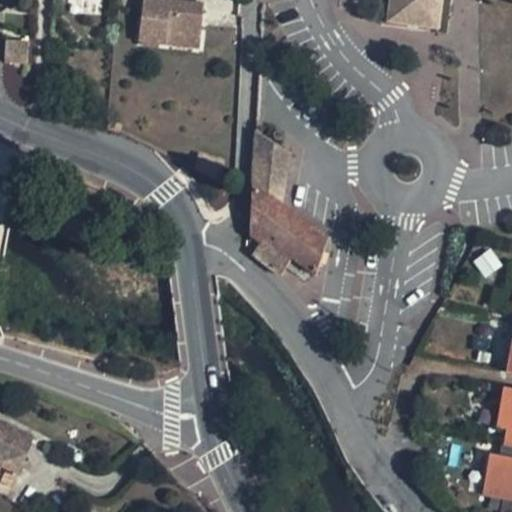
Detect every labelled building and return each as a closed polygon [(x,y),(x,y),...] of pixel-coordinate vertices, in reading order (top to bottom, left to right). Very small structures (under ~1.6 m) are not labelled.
[(171,0),(143,0),(138,42),(166,45),(167,32),(200,37),(203,5),(173,0),(171,0)] [(387,0),(383,26),(432,32),(436,0),(387,0)] [(167,32),(166,45),(198,50),(200,37),(167,32)] [(7,42),(6,63),(26,64),(28,44),(7,42)] [(255,132),(250,239),(259,245),(251,256),(279,277),(289,259),(314,277),(326,244),(281,211),(292,156),(255,132)] [(511,511),(511,389),(503,388),(496,430),(505,431),(501,457),(490,455),(483,497),(502,500),(500,511),(511,511)] [(0,472),(1,471),(6,474),(0,485),(10,490),(35,443),(0,424),(0,472)]
